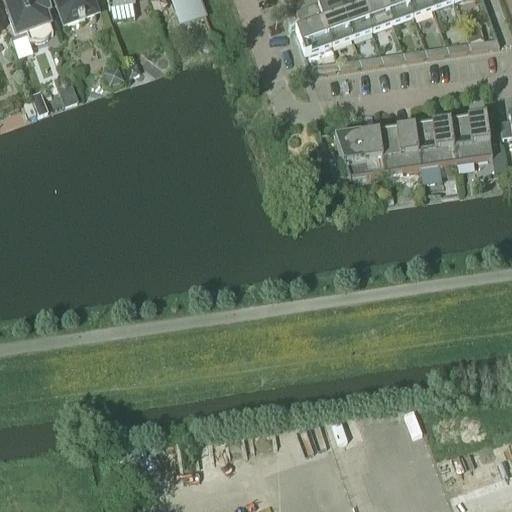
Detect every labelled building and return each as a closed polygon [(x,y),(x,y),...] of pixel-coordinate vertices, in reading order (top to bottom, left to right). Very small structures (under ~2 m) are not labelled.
[(0,0),(15,41),(25,38),(28,46),(31,45),(34,46),(38,46),(41,45),(44,44),(47,41),(49,39),(52,38),(44,17),(48,16),(42,0),(0,0)] [(94,19),(87,0),(53,0),(64,30),(77,25),(78,27),(83,25),(83,23),(94,19)] [(105,0),(108,13),(108,10),(131,7),(129,0),(105,0)] [(204,19),(197,0),(170,0),(181,28),(204,19)] [(371,37),(357,0),(349,0),(336,5),(350,44),(371,37)] [(391,29),(380,0),(357,0),(371,37),(391,29)] [(411,22),(403,0),(380,0),(391,29),(411,22)] [(432,15),(426,0),(403,0),(411,22),(432,15)] [(452,8),(449,0),(426,0),(432,15),(452,8)] [(350,44),(336,5),(316,12),(330,51),(350,44)] [(330,51),(316,12),(295,20),(300,33),(294,35),(303,60),(330,51)] [(498,51),(495,43),(467,48),(469,55),(498,51)] [(469,55),(467,48),(445,51),(447,59),(469,55)] [(447,59),(445,51),(423,54),(426,62),(447,59)] [(426,62),(423,54),(401,58),(404,65),(426,62)] [(404,65),(401,58),(379,61),(382,68),(404,65)] [(382,68),(379,61),(358,64),(360,71),(382,68)] [(360,71),(358,64),(336,67),(338,75),(360,71)] [(338,75),(336,67),(307,72),(310,79),(338,75)] [(491,164),(484,120),(483,120),(483,121),(448,126),(455,169),(489,163),(489,164),(491,164)] [(455,169),(448,126),(412,132),(418,174),(455,169)] [(418,174),(412,132),(376,137),(383,179),(418,174)] [(383,179),(376,137),(334,143),(334,142),(333,143),(348,185),(349,185),(349,184),(383,179)]
